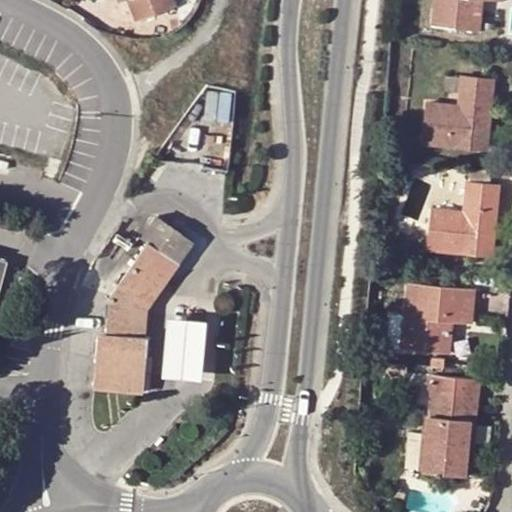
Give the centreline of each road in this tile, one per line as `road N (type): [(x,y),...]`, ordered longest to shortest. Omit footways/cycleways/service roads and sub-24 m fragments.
road 1 (secondary): [(299,498),(347,0)]
road 2 (residential): [(58,511),(50,331),(88,205)]
road 3 (residential): [(92,197),(115,138),(116,102),(96,55),(3,0)]
road 4 (secondary): [(289,0),(292,214)]
road 5 (secondary): [(286,284),(281,356),(239,482)]
road 6 (unclassified): [(229,246),(172,201),(122,207),(92,197)]
road 7 (track): [(217,0),(212,26),(116,102)]
